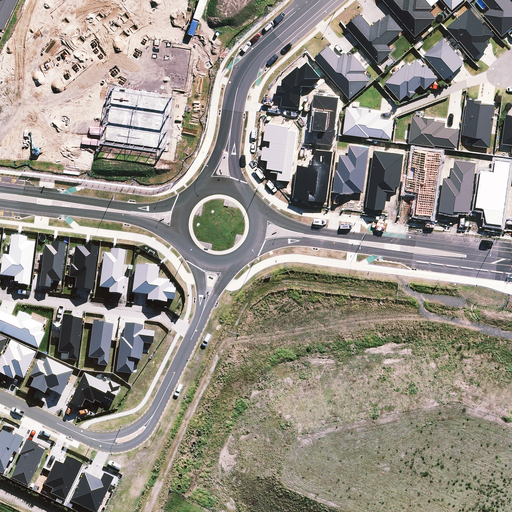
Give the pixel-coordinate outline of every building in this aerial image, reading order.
[(15,0),(0,0),(0,24),(4,26),(15,0)] [(143,45),(104,0),(77,0),(60,15),(62,18),(47,31),(45,36),(67,81),(93,59),(92,57),(95,56),(113,79),(104,140),(103,146),(164,156),(174,94),(185,95),(192,50),(171,47),(168,46),(167,48),(144,45),(143,45)] [(386,0),(416,34),(437,16),(431,8),(433,6),(428,0),(386,0)] [(511,0),(485,0),(491,6),(484,12),(503,33),(511,25),(511,0)] [(469,6),(447,25),(459,39),(460,38),(475,55),(489,43),(487,40),(495,32),(486,22),(485,24),(469,6)] [(347,22),(379,60),(394,48),(388,41),(404,27),(390,12),(382,18),(381,16),(373,23),(361,10),(347,22)] [(445,35),(425,52),(446,77),(466,60),(445,35)] [(315,55),(350,96),(371,77),(365,70),(368,67),(353,50),(349,54),(346,50),(340,55),(329,42),(315,55)] [(410,62),(408,60),(386,79),(401,98),(408,91),(411,94),(417,89),(415,87),(422,82),(426,86),(439,75),(427,62),(424,64),(417,57),(410,62)] [(282,104),(300,105),(303,81),(313,83),(322,75),(308,59),(301,65),(299,63),(283,77),(282,83),(279,82),(278,93),(283,94),(282,104)] [(315,123),(320,124),(318,139),(334,141),(334,137),(335,137),(335,132),(336,132),(337,126),(336,125),(340,93),(316,90),(313,108),(317,109),(315,123)] [(491,145),(496,101),(482,99),(483,97),(468,96),(463,131),(475,132),(474,142),(491,145)] [(348,103),(344,131),(370,135),(370,133),(392,136),(395,117),(380,115),(381,110),(370,109),(371,106),(348,103)] [(511,111),(506,111),(503,141),(511,142),(511,111)] [(413,113),(410,140),(436,143),(436,142),(458,145),(460,126),(449,125),(450,122),(446,122),(446,119),(435,118),(436,115),(423,113),(422,114),(413,113)] [(290,128),(290,123),(267,119),(265,137),(272,138),(271,144),(264,143),(262,156),(269,157),(268,165),(280,166),(278,176),(292,178),(298,128),(290,128)] [(337,167),(334,187),(355,190),(355,188),(364,189),(371,145),(350,142),(349,152),(341,151),(338,167),(337,167)] [(429,146),(415,145),(413,162),(409,162),(406,187),(420,187),(417,209),(434,211),(440,161),(442,161),(442,149),(428,148),(429,146)] [(310,162),(299,161),(295,194),(328,198),(334,148),(316,146),(315,156),(313,155),(312,160),(311,160),(310,162)] [(405,152),(375,147),(367,204),(386,207),(389,187),(396,188),(397,183),(400,184),(405,152)] [(495,168),(482,166),(477,202),(485,203),(488,219),(503,221),(511,158),(496,156),(495,168)] [(471,208),(477,160),(455,157),(454,166),(453,166),(451,176),(445,175),(440,208),(456,210),(456,207),(471,208)] [(29,285),(35,241),(26,240),(27,236),(11,234),(8,254),(2,253),(0,269),(0,274),(14,276),(14,281),(18,281),(17,283),(29,285)] [(51,279),(61,281),(66,243),(51,241),(51,245),(44,244),(39,285),(50,287),(51,279)] [(92,289),(98,246),(83,244),(83,246),(75,245),(73,264),(70,263),(69,276),(76,277),(75,287),(92,289)] [(123,294),(125,276),(122,276),(125,250),(111,248),(110,253),(103,252),(99,286),(109,287),(108,292),(123,294)] [(0,309),(0,330),(38,347),(44,332),(41,330),(43,324),(31,318),(32,316),(30,315),(31,313),(20,309),(19,310),(16,317),(0,309)] [(67,358),(77,359),(82,318),(72,316),(72,315),(62,314),(61,324),(52,322),(51,330),(54,331),(54,332),(60,333),(58,351),(68,352),(67,358)] [(23,377),(36,351),(18,343),(11,340),(9,344),(8,344),(3,354),(2,354),(0,357),(0,372),(5,375),(5,374),(8,376),(13,378),(15,374),(23,377)] [(16,452),(24,437),(15,432),(14,434),(2,429),(0,432),(0,471),(2,473),(13,451),(16,452)] [(27,485),(45,450),(37,446),(38,444),(26,438),(19,454),(21,455),(10,477),(27,485)] [(100,479),(83,471),(70,499),(96,511),(113,476),(103,472),(100,479)]
